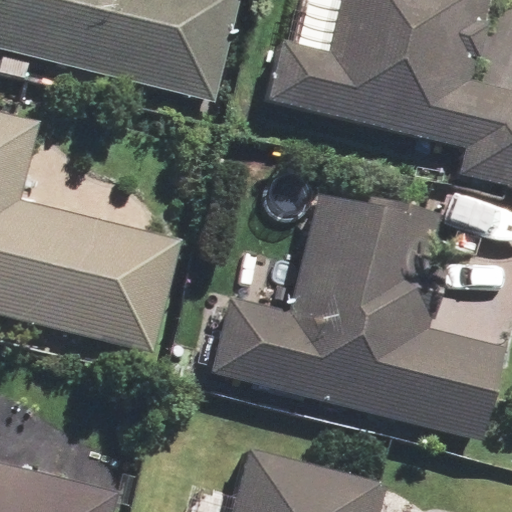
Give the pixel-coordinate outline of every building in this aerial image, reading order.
[(0,0),(0,45),(207,97),(230,0),(0,0)] [(278,41),(263,100),(460,149),(454,173),(511,187),(511,91),(463,80),(482,0),(338,0),(326,53),(278,41)] [(31,125),(0,117),(0,313),(143,349),(171,240),(12,201),(31,125)] [(224,299),(206,372),(477,440),(499,350),(420,331),(428,298),(420,296),(437,227),(313,196),(284,313),(224,299)] [(373,511),(381,484),(243,450),(226,511),(373,511)] [(0,511),(109,511),(113,495),(0,467),(0,511)]
